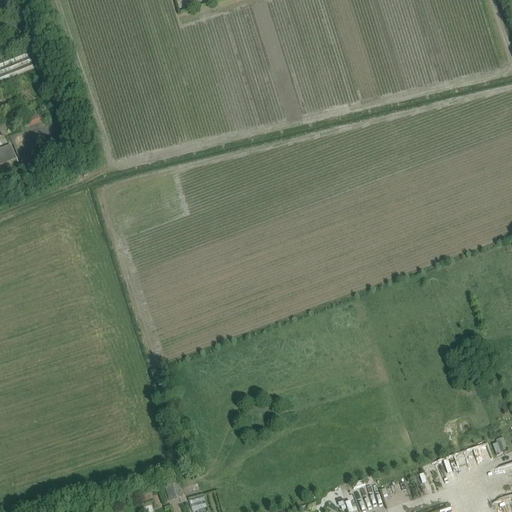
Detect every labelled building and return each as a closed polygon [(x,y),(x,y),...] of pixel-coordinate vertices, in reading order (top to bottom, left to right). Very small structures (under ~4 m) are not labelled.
[(37,23),(22,28),(26,38),(38,34),(41,33),(39,27),(37,23)] [(38,47),(0,61),(0,82),(45,65),(38,47)] [(41,115),(22,122),(24,129),(43,122),(41,115)] [(0,187),(23,178),(10,145),(0,149),(0,187)] [(492,446),(496,457),(501,455),(497,444),(492,446)] [(183,498),(177,480),(163,485),(169,503),(183,498)] [(349,482),(340,485),(344,497),(353,494),(351,489),(349,482)] [(328,511),(331,501),(323,498),(320,509),(328,511)] [(353,500),(357,511),(362,510),(357,498),(353,500)]
